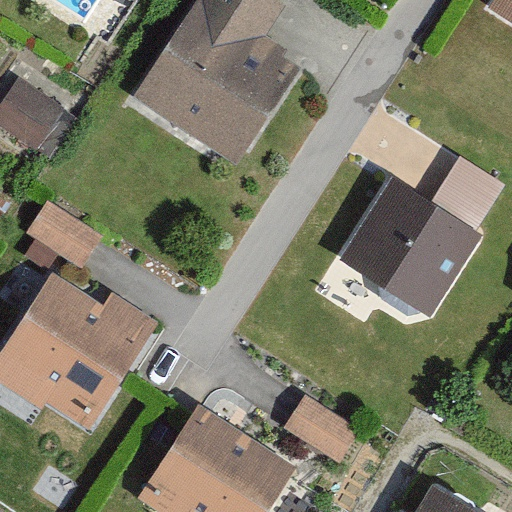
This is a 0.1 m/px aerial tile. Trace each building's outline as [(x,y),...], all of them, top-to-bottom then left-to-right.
[(305,50),(221,0),(182,0),(123,97),(235,165),(305,50)] [(511,0),(495,0),(490,9),(511,23),(511,0)] [(57,112),(19,84),(0,109),(0,143),(22,160),(57,112)] [(405,167),(343,264),(426,316),(488,219),(405,167)] [(49,200),(17,245),(61,275),(93,230),(49,200)] [(135,335),(46,282),(0,358),(0,388),(76,433),(135,335)] [(304,395),(283,428),(339,465),(361,432),(304,395)] [(199,406),(138,499),(158,511),(267,511),(296,468),(199,406)] [(469,511),(428,487),(412,511),(469,511)]
